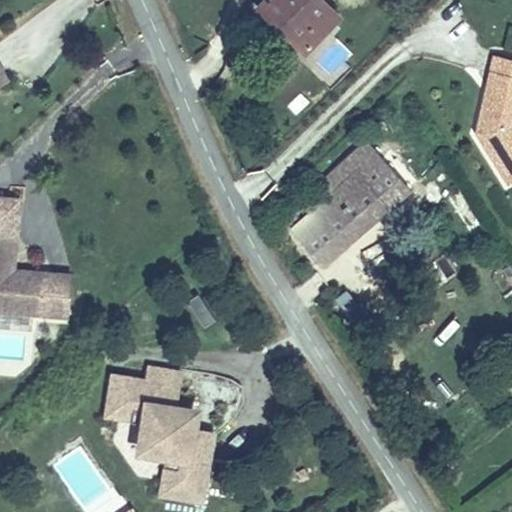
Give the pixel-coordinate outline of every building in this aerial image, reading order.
[(323,0),(264,0),(256,9),(304,49),(336,11),(323,0)] [(511,175),(511,58),(493,54),(475,131),(506,180),(511,175)] [(318,275),(408,194),(364,150),(316,192),(325,206),(288,239),(318,275)] [(251,205),(275,181),(258,166),(235,189),(251,205)] [(0,307),(43,312),(47,272),(19,269),(12,268),(13,259),(19,260),(22,236),(0,233),(0,307)] [(345,286),(332,297),(349,316),(361,305),(345,286)] [(200,323),(212,316),(197,290),(184,298),(200,323)] [(177,366),(149,361),(146,376),(174,381),(177,366)] [(124,371),(109,368),(101,408),(137,415),(140,403),(119,398),(124,371)] [(146,376),(124,371),(119,398),(140,403),(137,415),(135,428),(151,449),(160,450),(175,453),(168,491),(195,496),(208,429),(189,425),(191,416),(183,404),(170,401),(174,381),(146,376)] [(175,453),(160,450),(153,488),(168,491),(175,453)] [(99,511),(136,511),(126,496),(99,511)]
